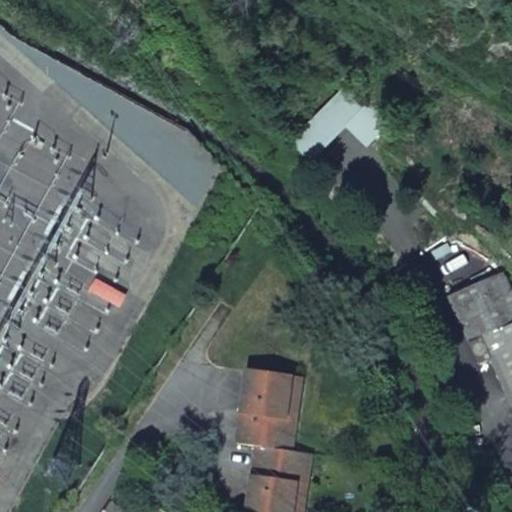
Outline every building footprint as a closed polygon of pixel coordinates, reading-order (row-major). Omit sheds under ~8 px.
[(348,83),(291,138),(312,159),(348,125),(368,145),(389,125),(348,83)] [(400,193),(390,202),(409,220),(417,210),(400,193)] [(491,361),(511,406),(511,290),(504,272),(449,298),(480,366),(491,361)] [(96,279),(90,291),(119,307),(125,295),(96,279)] [(290,378),(246,372),(236,445),(256,448),(289,453),(294,422),(284,420),(290,378)] [(300,380),(290,378),(284,420),(294,422),(300,380)] [(309,456),(289,453),(256,448),(247,511),(291,511),(295,485),(305,487),(309,456)] [(295,485),(291,511),(301,511),(305,487),(295,485)] [(125,511),(110,502),(104,511),(125,511)]
